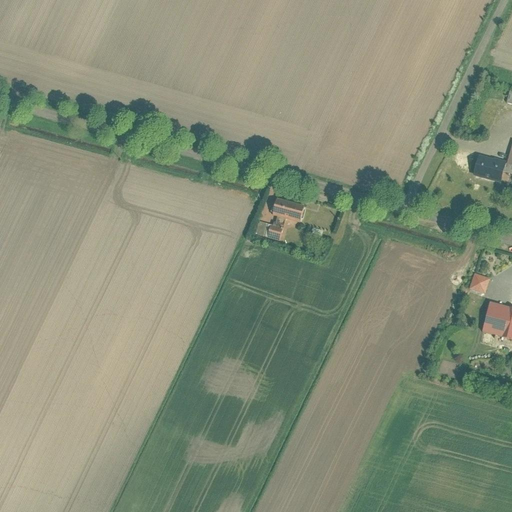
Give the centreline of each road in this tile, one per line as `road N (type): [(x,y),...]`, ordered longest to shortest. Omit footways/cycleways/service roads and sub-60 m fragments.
road 1 (unclassified): [(0,106),(405,215)]
road 2 (unclassified): [(508,0),(405,215)]
